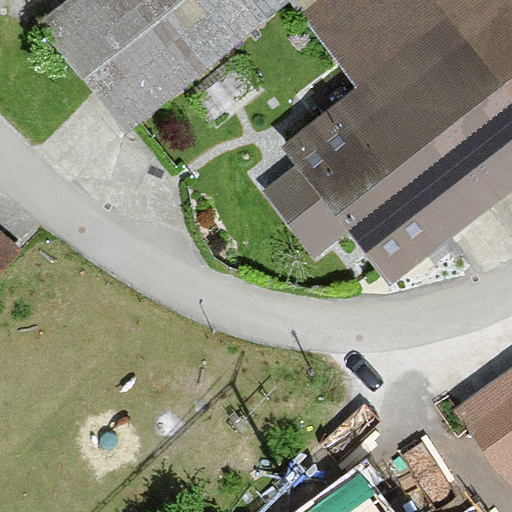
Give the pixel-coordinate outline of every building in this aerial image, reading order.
[(67,0),(48,15),(131,120),(284,0),(67,0)] [(385,266),(511,164),(511,0),(326,0),(307,15),(369,93),(294,153),(385,266)] [(260,76),(243,55),(193,96),(211,117),(260,76)] [(0,277),(24,246),(0,228),(0,277)] [(511,371),(461,408),(511,480),(511,371)] [(387,511),(359,472),(301,511),(387,511)]
